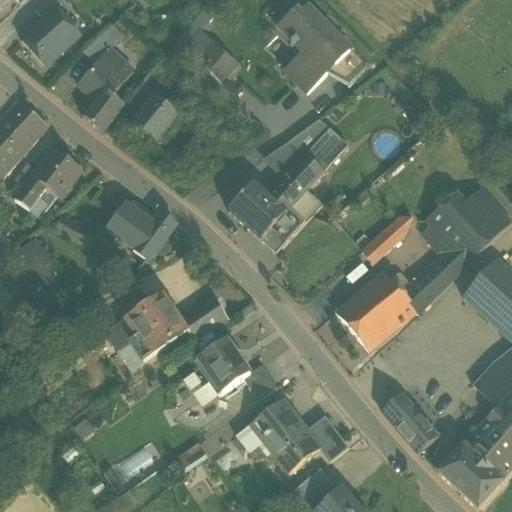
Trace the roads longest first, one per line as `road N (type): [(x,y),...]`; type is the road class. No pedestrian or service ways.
road 1 (residential): [(451,511),(267,301),(0,73)]
road 2 (unknown): [(349,399),(511,227)]
road 3 (track): [(511,217),(406,81)]
